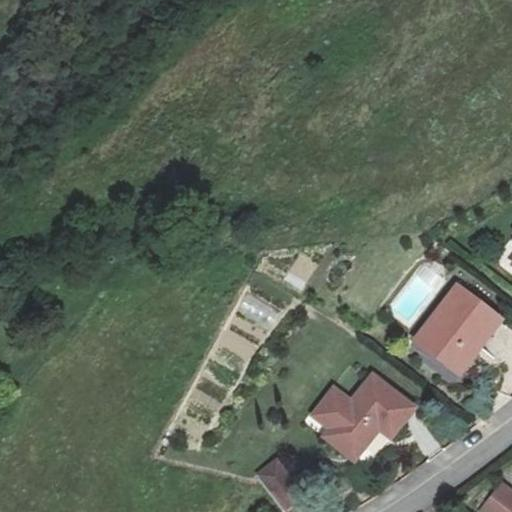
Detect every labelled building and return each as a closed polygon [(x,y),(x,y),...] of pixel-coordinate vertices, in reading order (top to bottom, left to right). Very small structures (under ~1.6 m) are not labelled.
[(416,338),(462,371),(501,319),(455,286),(416,338)] [(245,292),(230,330),(265,344),(280,306),(245,292)] [(323,436),(355,461),(380,428),(393,438),(415,409),(371,374),(352,400),(334,386),(313,412),(331,426),(323,436)] [(278,459),(260,472),(285,506),(303,493),(278,459)] [(511,511),(511,489),(503,483),(481,511),(511,511)]
